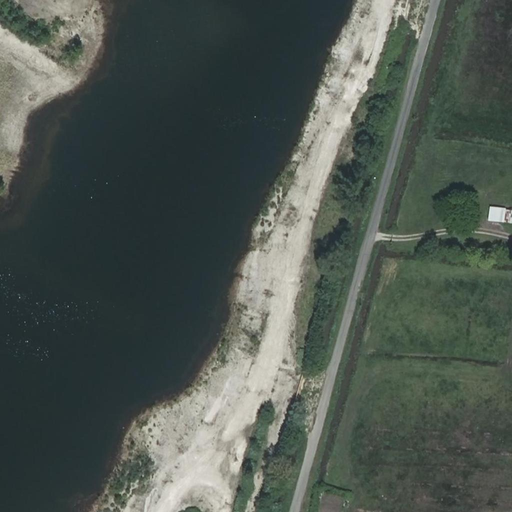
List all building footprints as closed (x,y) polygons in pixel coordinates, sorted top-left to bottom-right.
[(363,123),(366,113),(356,110),(353,121),(363,123)] [(353,166),(354,160),(341,156),(339,162),(353,166)] [(505,208),(490,206),(487,221),(502,222),(505,208)] [(329,248),(338,217),(326,214),(317,245),(329,248)] [(312,276),(304,324),(313,325),(321,277),(312,276)]
